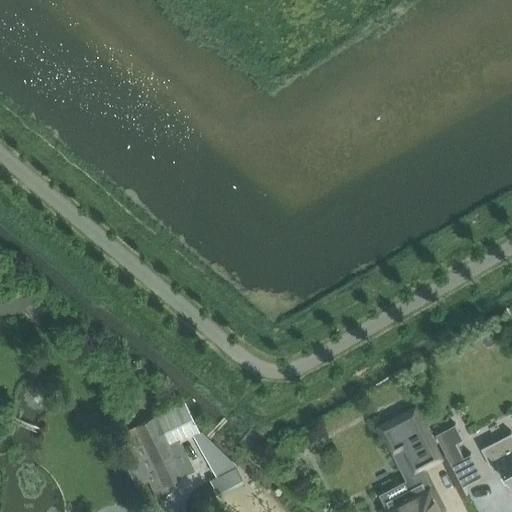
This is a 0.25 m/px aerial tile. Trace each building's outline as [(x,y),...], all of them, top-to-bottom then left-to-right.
[(0,311),(23,310),(35,294),(27,289),(0,291),(0,311)] [(128,430),(136,445),(121,452),(135,483),(151,476),(157,487),(183,473),(169,446),(199,431),(184,402),(128,430)] [(383,425),(395,449),(404,445),(416,469),(440,456),(415,408),(383,425)] [(438,434),(465,486),(484,475),(473,453),(465,458),(457,443),(465,439),(457,424),(438,434)] [(511,485),(511,432),(484,448),(495,470),(502,466),(511,485)] [(235,467),(210,480),(218,495),(243,482),(235,467)] [(426,480),(388,499),(394,511),(445,511),(432,487),(430,489),(426,480)]
